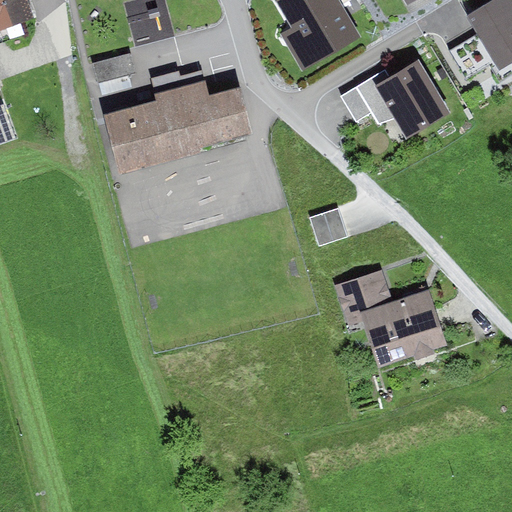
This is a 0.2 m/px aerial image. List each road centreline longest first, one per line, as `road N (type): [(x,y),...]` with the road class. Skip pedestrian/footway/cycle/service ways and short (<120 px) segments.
road 1 (track): [(64,127),(131,341),(139,359),(171,380)]
road 2 (track): [(333,153),(511,334)]
road 3 (residential): [(286,108),(443,17)]
road 4 (residential): [(236,0),(263,88),(286,108)]
